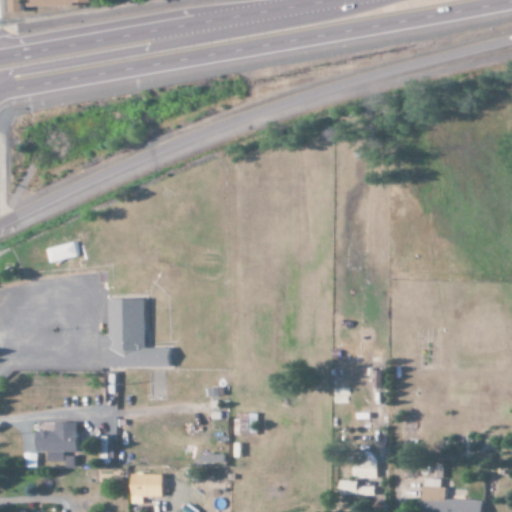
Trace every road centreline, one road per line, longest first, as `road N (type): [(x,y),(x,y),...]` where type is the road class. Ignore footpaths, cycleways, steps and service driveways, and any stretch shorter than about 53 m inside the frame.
road 1 (trunk): [(0,223),(302,95),(511,39)]
road 2 (trunk): [(0,93),(511,6)]
road 3 (trunk): [(362,0),(234,33),(0,74)]
road 4 (trunk): [(331,0),(0,54)]
